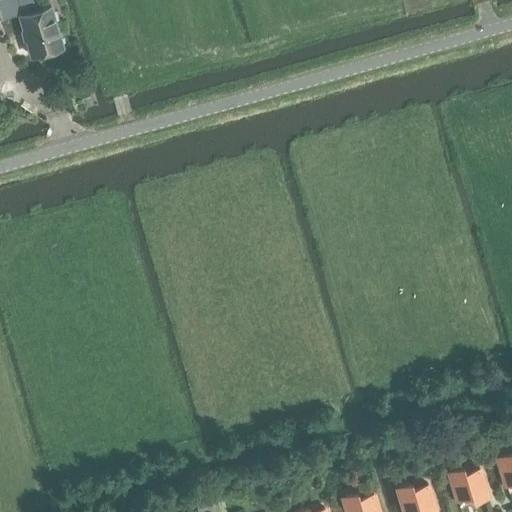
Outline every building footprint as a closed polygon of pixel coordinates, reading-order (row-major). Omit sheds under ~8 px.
[(28,0),(15,0),(24,31),(23,31),(25,38),(27,38),(32,54),(62,46),(50,4),(33,9),(28,0)] [(511,450),(497,454),(506,483),(511,481),(511,450)] [(464,465),(449,469),(458,498),(472,494),(473,499),(488,495),(479,466),(465,470),(464,465)] [(412,481),(397,485),(405,511),(412,511),(420,510),(420,511),(431,511),(436,511),(427,482),(413,486),(412,481)] [(358,490),(343,494),(348,511),(379,511),(373,491),(359,495),(358,490)]
